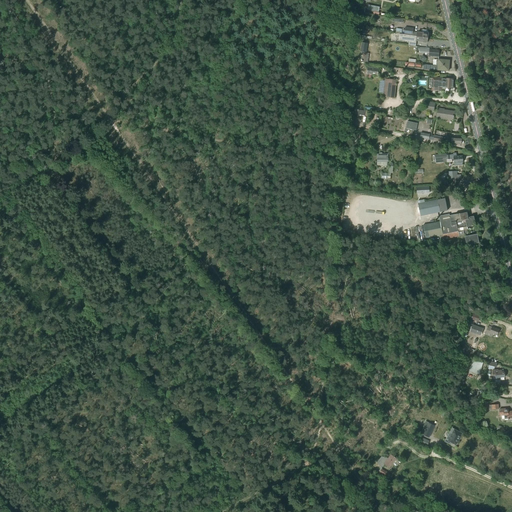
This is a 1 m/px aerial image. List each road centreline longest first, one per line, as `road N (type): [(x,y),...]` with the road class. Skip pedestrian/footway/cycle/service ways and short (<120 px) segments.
road 1 (track): [(108,117),(381,511)]
road 2 (primary): [(511,275),(444,0)]
road 3 (track): [(321,421),(342,168)]
road 4 (track): [(317,0),(304,129),(264,144)]
road 5 (track): [(251,148),(235,302)]
road 6 (track): [(251,148),(108,117)]
road 7 (track): [(108,117),(25,0)]
road 8 (track): [(108,117),(139,93),(178,0)]
road 9 (track): [(0,193),(50,171),(53,156),(108,117)]
